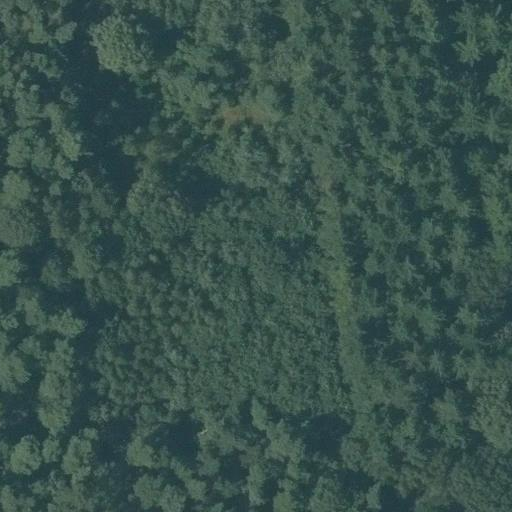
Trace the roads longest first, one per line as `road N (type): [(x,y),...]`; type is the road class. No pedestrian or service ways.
road 1 (track): [(79,511),(54,0)]
road 2 (unclassified): [(399,511),(511,415)]
